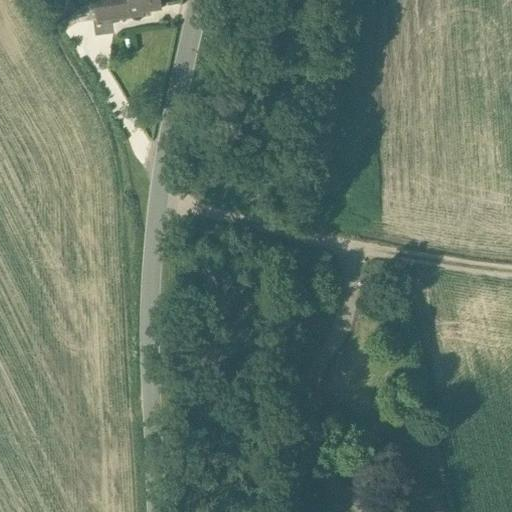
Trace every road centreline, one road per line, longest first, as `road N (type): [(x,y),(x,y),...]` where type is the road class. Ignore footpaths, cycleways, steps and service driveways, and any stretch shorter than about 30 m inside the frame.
road 1 (tertiary): [(198,0),(156,340),(166,511)]
road 2 (track): [(511,269),(171,214)]
